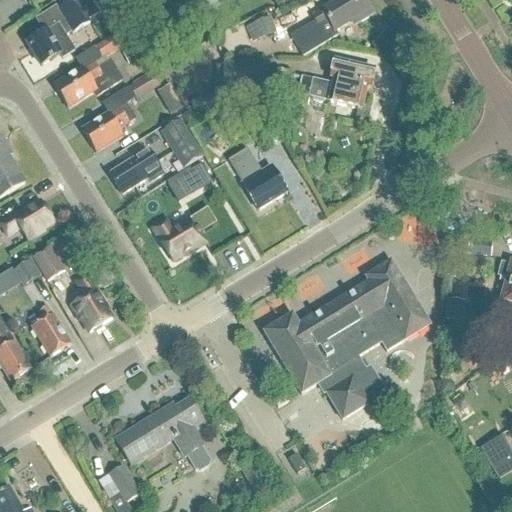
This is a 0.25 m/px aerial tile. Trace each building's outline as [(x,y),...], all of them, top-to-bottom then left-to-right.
[(58,14),(57,14),(61,20),(63,24),(72,38),(89,28),(87,24),(98,17),(87,0),(80,0),(76,3),(58,14)] [(313,23),(289,38),(301,59),(336,38),(333,33),(351,22),(354,27),(371,17),(360,0),(339,0),(310,18),(313,23)] [(38,21),(35,23),(43,37),(45,36),(63,24),(61,20),(57,14),(55,10),(38,21)] [(269,23),(246,31),(251,47),(275,37),(269,23)] [(43,37),(25,48),(40,71),(60,59),(60,60),(72,53),(64,41),(71,37),(63,24),(45,36),(43,37)] [(116,37),(93,51),(101,62),(82,74),(81,73),(53,91),(67,114),(94,97),(97,101),(109,94),(124,85),(107,62),(125,51),(116,37)] [(269,94),(267,64),(222,68),(224,97),(269,94)] [(300,84),(297,99),(328,106),(327,108),(361,115),(366,92),(369,93),(373,75),(333,67),(329,85),(332,85),(331,91),(300,84)] [(152,79),(128,92),(136,105),(159,91),(152,79)] [(117,134),(127,127),(136,123),(126,108),(118,113),(107,120),(107,119),(80,136),(95,158),(121,141),(117,134)] [(235,118),(262,160),(275,151),(248,109),(235,118)] [(216,121),(229,141),(244,131),(235,118),(231,111),(216,121)] [(270,130),(282,150),(293,143),(282,123),(270,130)] [(181,124),(160,137),(184,176),(204,164),(187,135),(181,124)] [(0,201),(24,187),(8,159),(11,158),(1,142),(0,143),(0,201)] [(120,201),(147,184),(150,187),(165,179),(156,167),(154,168),(148,159),(151,157),(148,152),(133,162),(134,163),(107,181),(120,201)] [(245,154),(226,166),(241,189),(257,215),(286,196),(269,171),(260,177),(245,154)] [(211,186),(200,168),(204,165),(204,164),(184,176),(166,187),(177,206),(211,186)] [(22,215),(0,229),(0,231),(6,241),(18,233),(27,247),(44,236),(43,234),(53,228),(40,207),(23,217),(22,215)] [(165,227),(152,235),(158,245),(158,246),(172,267),(191,254),(192,255),(204,247),(198,239),(217,227),(207,211),(188,223),(190,225),(172,237),(165,227)] [(460,257),(489,260),(490,246),(470,244),(461,247),(460,257)] [(51,251),(31,263),(45,289),(66,275),(51,251)] [(29,265),(12,276),(22,292),(39,281),(29,265)] [(370,384),(357,363),(381,348),(386,357),(403,347),(429,330),(389,266),(364,282),(368,290),(351,300),(350,298),(298,330),(291,319),(262,338),(301,400),(321,387),(328,398),(326,399),(342,425),(367,409),(370,414),(389,403),(375,381),(370,384)] [(507,282),(500,309),(511,312),(511,268),(501,266),(497,280),(507,282)] [(82,302),(68,311),(77,326),(79,325),(87,338),(109,325),(101,311),(102,310),(84,280),(72,287),(82,302)] [(446,303),(443,323),(462,325),(464,306),(446,303)] [(43,325),(31,333),(49,362),(70,349),(51,320),(46,311),(38,316),(43,325)] [(0,347),(10,341),(0,323),(0,347)] [(0,376),(7,387),(31,372),(14,345),(0,353),(0,376)] [(278,411),(290,403),(284,395),(273,403),(278,411)] [(172,409),(114,445),(130,470),(172,444),(183,462),(186,460),(195,474),(200,475),(209,470),(210,465),(202,450),(192,434),(199,429),(202,434),(206,431),(189,404),(175,413),(172,409)] [(483,455),(498,482),(511,473),(511,464),(500,445),(483,455)] [(288,462),(297,478),(305,473),(295,457),(288,462)] [(239,473),(249,489),(264,480),(254,464),(239,473)] [(122,472),(109,480),(120,498),(109,505),(114,511),(127,511),(125,508),(139,499),(122,472)] [(19,511),(6,491),(0,495),(0,511),(19,511)]
